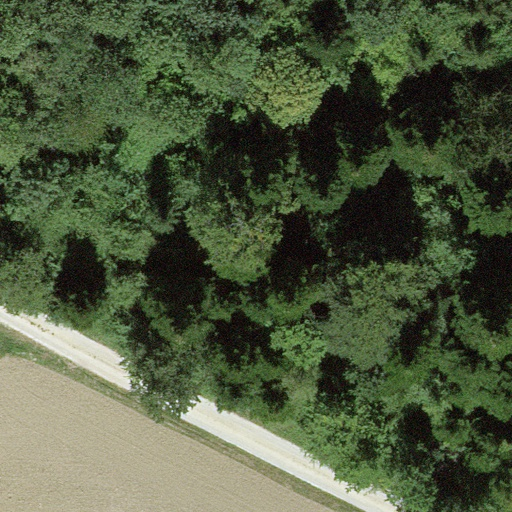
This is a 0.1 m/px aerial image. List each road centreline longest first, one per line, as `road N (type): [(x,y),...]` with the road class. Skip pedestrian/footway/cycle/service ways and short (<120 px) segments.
road 1 (track): [(0,141),(511,32)]
road 2 (track): [(0,311),(389,511)]
